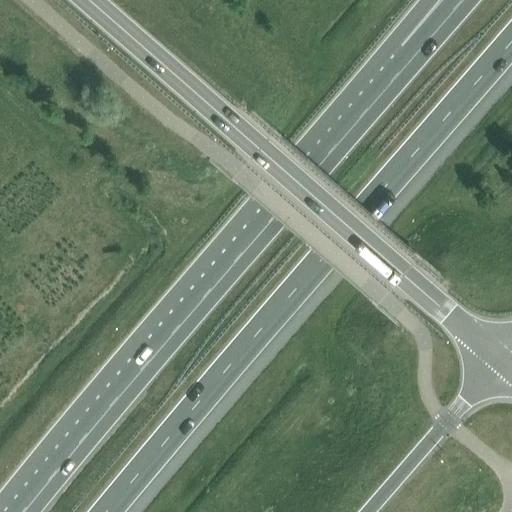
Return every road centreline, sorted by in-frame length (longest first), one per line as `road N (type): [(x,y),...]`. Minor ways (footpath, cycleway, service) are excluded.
road 1 (motorway): [(106,511),(511,41)]
road 2 (secondary): [(500,358),(86,0)]
road 3 (motorway): [(371,102),(23,511)]
road 4 (motorway): [(367,511),(500,358)]
road 5 (motorway): [(461,0),(371,102)]
road 6 (motorway): [(445,0),(371,102)]
